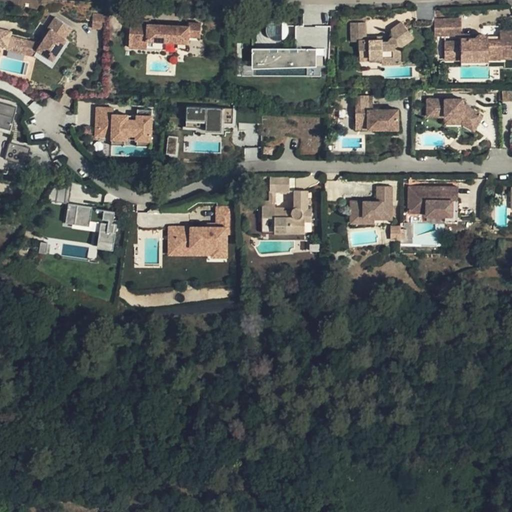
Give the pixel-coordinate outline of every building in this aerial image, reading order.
[(105,32),(106,16),(93,15),(91,31),(105,32)] [(57,19),(42,44),(34,56),(51,66),(73,29),(57,19)] [(463,19),(436,19),(436,35),(463,35),(463,34),(463,19)] [(150,21),(132,20),(130,47),(148,48),(149,41),(180,42),(180,36),(190,37),(201,37),(202,24),(190,23),(190,26),(175,25),(168,25),(150,24),(150,21)] [(390,40),(389,41),(383,42),(383,40),(368,40),(367,37),(367,22),(352,23),(352,41),(360,41),(360,50),(370,50),(370,61),(383,60),(383,64),(401,63),(401,47),(414,38),(403,22),(392,30),(392,36),(392,37),(391,38),(390,39),(390,40)] [(255,46),(255,67),(331,65),(330,24),(295,25),(295,45),(255,46)] [(463,41),(446,41),(447,59),(462,59),(462,61),(489,60),(489,59),(502,59),(502,48),(511,47),(511,30),(501,31),(501,40),(489,40),(489,39),(489,38),(488,37),(488,36),(487,36),(487,35),(486,35),(486,34),(485,34),(484,34),(483,34),(482,34),(481,34),(480,35),(479,35),(479,36),(478,37),(478,38),(463,38),(463,41)] [(42,44),(12,36),(9,49),(34,56),(42,44)] [(180,42),(149,41),(148,48),(180,50),(180,49),(190,49),(190,43),(201,44),(201,37),(190,37),(180,36),(180,42)] [(511,47),(502,48),(502,59),(511,58),(511,47)] [(370,50),(360,50),(360,61),(370,61),(370,50)] [(483,113),(463,102),(463,97),(427,98),(428,116),(445,115),(463,115),(463,122),(475,129),(483,113)] [(19,103),(0,98),(0,102),(18,107),(17,112),(20,113),(21,108),(19,103)] [(374,98),(356,98),(356,130),(400,130),(399,110),(374,110),(374,98)] [(0,127),(12,130),(12,129),(17,112),(18,107),(0,102),(0,127)] [(227,106),(189,106),(189,119),(209,119),(209,130),(227,131),(227,106)] [(110,109),(96,109),(96,137),(112,137),(114,142),(157,141),(156,113),(110,114),(110,109)] [(0,132),(11,135),(13,129),(12,129),(12,130),(0,127),(0,132)] [(29,148),(9,143),(5,158),(25,163),(29,148)] [(291,183),(273,184),(273,201),(262,201),(263,218),(274,217),(275,233),(305,232),(304,211),(312,211),(311,190),(291,191),(291,183)] [(392,186),(378,186),(378,201),(351,201),(351,216),(374,216),(374,219),(392,219),(392,186)] [(422,186),(408,186),(408,212),(426,213),(425,215),(444,216),(444,221),(457,221),(458,187),(436,187),(436,189),(426,189),(426,191),(422,191),(422,186)] [(121,210),(69,204),(67,222),(100,226),(98,245),(117,247),(121,210)] [(234,207),(214,207),(214,224),(166,225),(175,256),(230,257),(229,236),(234,236),(234,207)] [(390,227),(391,240),(404,239),(403,226),(390,227)]
